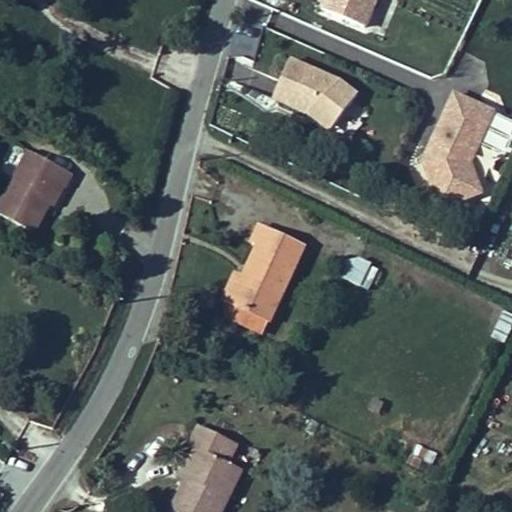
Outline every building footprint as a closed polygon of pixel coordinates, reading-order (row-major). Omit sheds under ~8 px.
[(324,13),(329,0),(323,0),(319,11),(324,13)] [(363,29),(375,0),(329,0),(324,13),(363,29)] [(334,84),(286,64),(269,100),(304,113),(308,109),(330,124),(351,97),(334,84)] [(461,204),(498,111),(452,93),(415,186),(461,204)] [(23,142),(0,183),(0,208),(28,223),(43,194),(53,176),(58,178),(59,179),(67,165),(23,142)] [(53,176),(43,194),(48,197),(58,178),(53,176)] [(255,220),(248,235),(255,238),(239,271),(226,297),(264,314),(299,240),(255,220)] [(359,252),(341,256),(334,268),(359,281),(371,258),(359,252)] [(226,297),(239,271),(231,268),(219,293),(226,297)] [(507,343),(511,322),(511,316),(501,314),(495,340),(507,343)] [(374,412),(379,400),(369,396),(364,407),(374,412)] [(186,436),(194,440),(202,444),(189,472),(184,470),(169,502),(190,511),(211,511),(237,461),(224,455),(232,436),(195,418),(186,436)] [(181,468),(184,470),(189,472),(202,444),(194,440),(182,464),(181,468)] [(411,460),(431,467),(436,453),(417,446),(411,460)]
